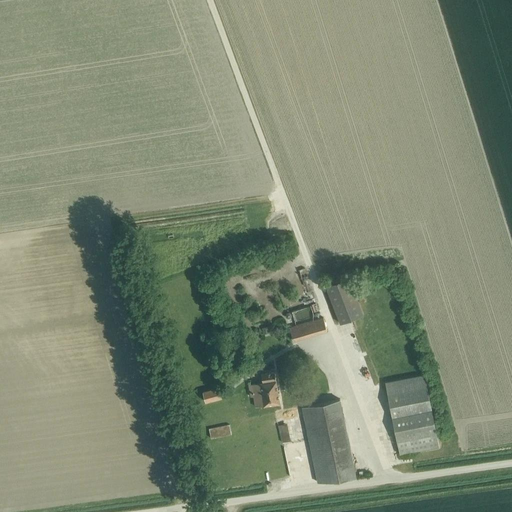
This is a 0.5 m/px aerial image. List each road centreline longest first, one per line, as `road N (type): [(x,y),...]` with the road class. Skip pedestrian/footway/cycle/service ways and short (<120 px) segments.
road 1 (unclassified): [(146,511),(511,462)]
road 2 (track): [(278,184),(210,0)]
